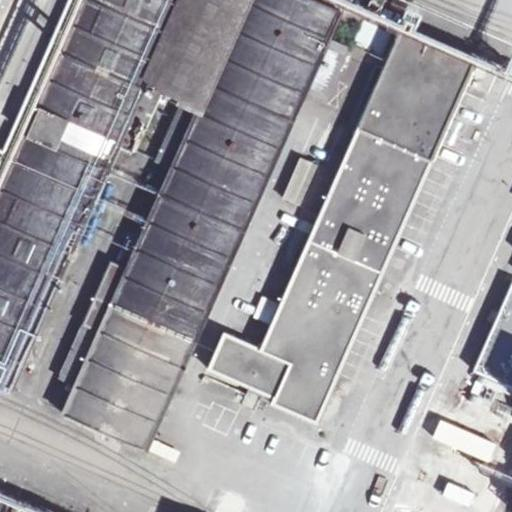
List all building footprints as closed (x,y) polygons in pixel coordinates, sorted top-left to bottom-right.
[(140,86),(179,0),(88,0),(0,200),(0,388),(5,391),(117,142),(137,150),(162,95),(140,86)] [(345,6),(330,0),(249,0),(199,112),(184,106),(161,159),(177,168),(129,273),(111,265),(83,327),(102,335),(78,391),(65,417),(144,454),(305,96),(332,38),(345,6)] [(179,0),(140,86),(162,95),(184,106),(199,112),(249,0),(179,0)] [(372,0),(371,6),(385,10),(387,0),(372,0)] [(362,20),(352,44),(382,57),(392,33),(362,20)] [(314,426),(478,65),(404,32),(262,352),(226,337),(208,373),(273,402),(270,407),(314,426)] [(332,38),(305,96),(329,105),(345,68),(351,46),(332,38)] [(495,127),(510,114),(500,102),(484,115),(495,127)] [(317,171),(301,163),(282,203),(298,210),(317,171)] [(511,404),(511,281),(510,287),(511,287),(511,308),(470,403),(505,419),(511,404)] [(246,308),(235,310),(231,318),(237,327),(248,326),(252,316),(246,308)] [(102,335),(83,327),(58,381),(78,391),(102,335)] [(445,420),(438,435),(486,458),(494,443),(445,420)]
